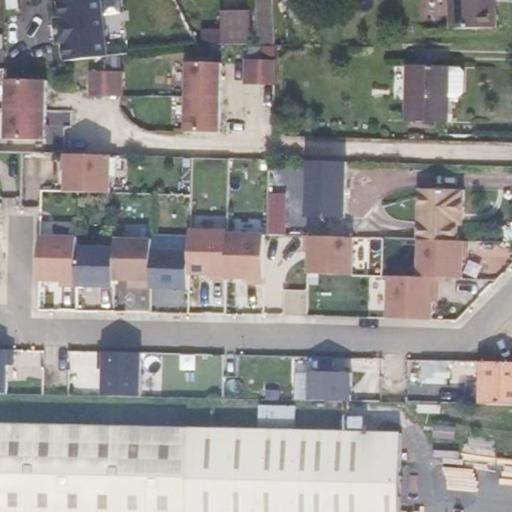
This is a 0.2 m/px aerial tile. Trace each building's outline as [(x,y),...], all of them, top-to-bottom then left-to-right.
[(274,43),(271,0),(254,0),(256,44),(274,43)] [(490,0),(450,0),(452,29),(497,28),(496,8),(491,8),(490,0)] [(223,43),(252,42),(252,12),(223,14),(223,43)] [(102,16),(56,22),(58,45),(64,44),(66,61),(107,57),(102,16)] [(276,61),(248,60),(248,84),(276,84),(276,61)] [(223,65),(188,64),(185,131),(221,133),(223,65)] [(450,96),(450,66),(408,66),(407,122),(448,123),(450,96)] [(462,67),(450,66),(450,96),(461,97),(466,92),(466,71),(462,67)] [(122,73),(94,72),(93,95),(122,95),(122,73)] [(47,82),(8,81),(7,139),(46,140),(47,82)] [(68,170),(68,192),(112,193),(113,156),(64,155),(63,170),(68,170)] [(341,216),(342,163),(305,163),(304,216),(341,216)] [(421,190),(419,239),(459,241),(459,223),(459,214),(465,214),(465,191),(421,190)] [(285,193),(269,192),(267,232),(283,233),(285,193)] [(265,283),(266,235),(230,234),(229,277),(249,277),(249,283),(265,283)] [(153,288),(154,240),(116,239),(116,247),(79,246),(79,238),(42,237),(41,280),(62,280),(62,285),(115,287),(116,280),(137,280),(137,287),(153,288)] [(353,275),(354,238),(306,237),(305,252),(311,252),(310,273),(353,275)] [(439,294),(439,278),(390,276),(389,318),(433,320),(434,293),(439,294)] [(16,366),(16,350),(0,349),(0,395),(10,396),(11,366),(16,366)] [(144,353),(102,352),(101,368),(106,368),(106,397),(143,398),(144,353)] [(424,360),(412,360),(412,371),(424,371),(424,360)] [(475,361),(424,360),(424,371),(423,384),(449,384),(449,368),(475,369),(475,361)] [(511,362),(482,361),(481,404),(511,404),(511,362)] [(311,400),(352,401),(353,373),(311,372),(311,400)] [(423,391),(423,403),(446,403),(446,391),(423,391)] [(262,420),(297,419),(297,405),(262,405),(262,420)] [(190,511),(192,430),(192,426),(42,424),(0,423),(0,511),(190,511)] [(294,511),(296,431),(192,430),(190,511),(294,511)] [(296,431),(294,511),(401,511),(403,432),(296,431)]
